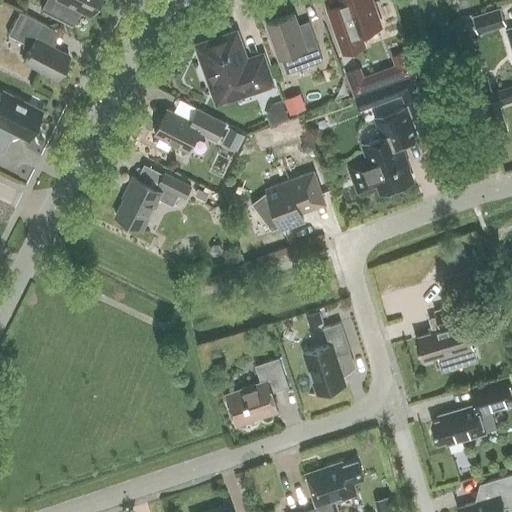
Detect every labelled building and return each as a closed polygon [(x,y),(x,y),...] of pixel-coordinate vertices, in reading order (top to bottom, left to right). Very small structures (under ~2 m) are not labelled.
[(70,24),(78,9),(89,15),(96,0),(46,0),(42,10),(41,10),(71,26),(72,25),(70,24)] [(327,9),(334,29),(343,54),(364,46),(360,34),(380,27),(370,0),(339,0),(341,4),(327,9)] [(472,16),(478,34),(506,25),(501,8),(472,16)] [(7,34),(29,46),(22,60),(57,78),(68,56),(51,48),(38,41),(46,25),(19,11),(7,34)] [(280,57),(281,57),(287,73),(322,60),(308,21),(297,25),(292,14),(268,23),(280,57)] [(466,52),(475,50),(470,33),(461,36),(466,52)] [(222,100),(270,84),(261,57),(245,63),(236,38),(232,36),(203,46),(200,51),(216,98),(222,100)] [(413,70),(408,54),(392,60),(397,75),(413,70)] [(475,80),(479,94),(491,90),(487,76),(475,80)] [(511,99),(508,87),(480,96),(489,122),(503,118),(500,106),(511,102),(511,99)] [(26,139),(40,111),(1,91),(0,93),(0,152),(2,153),(9,138),(7,137),(10,131),(26,139)] [(288,119),(281,101),(273,104),(271,103),(265,117),(267,118),(270,126),(288,119)] [(380,192),(412,180),(399,145),(419,138),(407,107),(375,118),(382,137),(363,145),(367,157),(346,165),(356,194),(378,186),(380,192)] [(154,135),(188,152),(198,131),(216,140),(225,123),(198,109),(191,122),(167,109),(154,135)] [(229,128),(221,143),(237,151),(245,136),(229,128)] [(313,172),(288,181),(266,189),(267,192),(252,204),(270,230),(280,227),(281,229),(303,221),(300,213),(325,204),(313,172)] [(185,198),(190,186),(164,173),(156,188),(133,176),(125,192),(127,193),(115,216),(141,230),(157,199),(173,206),(179,195),(185,198)] [(209,194),(198,188),(194,196),(205,201),(209,194)] [(483,290),(476,267),(443,277),(449,300),(483,290)] [(309,326),(323,322),(320,311),(306,316),(309,326)] [(438,360),(472,349),(463,319),(429,329),(430,333),(414,337),(421,360),(437,356),(438,360)] [(323,328),(329,345),(303,353),(316,393),(345,384),(336,356),(349,351),(340,323),(323,328)] [(219,345),(207,349),(211,359),(222,355),(219,345)] [(271,392),(288,387),(278,357),(254,365),(260,382),(227,394),(237,424),(277,411),(271,392)] [(485,433),(484,431),(495,428),(490,411),(511,404),(511,388),(508,375),(471,386),(476,404),(438,416),(439,419),(431,422),(438,443),(445,441),(446,444),(485,433)] [(305,474),(316,508),(303,511),(337,511),(334,502),(357,494),(353,482),(363,479),(357,461),(343,465),(341,462),(305,474)] [(458,511),(509,511),(510,511),(511,510),(511,474),(487,482),(491,497),(457,508),(458,511)] [(395,511),(390,493),(378,496),(382,511),(395,511)]
